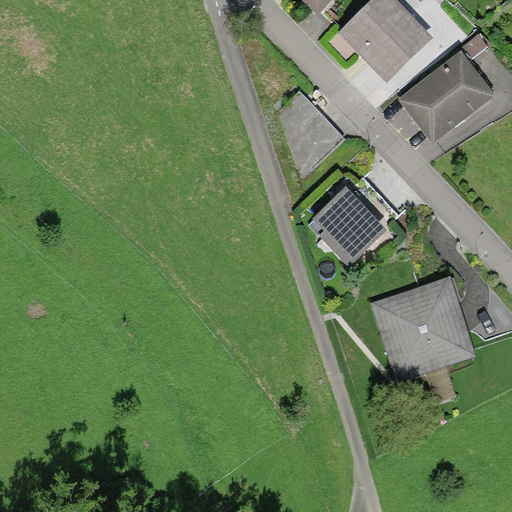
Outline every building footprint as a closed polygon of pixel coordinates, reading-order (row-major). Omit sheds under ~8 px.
[(301,0),(317,14),(330,0),(301,0)] [(397,0),(372,0),(338,34),(388,84),(435,38),(397,0)] [(462,51),(470,61),(490,46),(480,33),(460,48),(462,51)] [(470,61),(462,51),(399,99),(433,143),(496,96),(470,61)] [(345,140),(300,92),(277,113),(303,179),(345,140)] [(348,189),(309,227),(348,268),(388,230),(348,189)] [(370,301),(397,384),(427,374),(448,368),(477,358),(450,275),(370,301)] [(448,368),(427,374),(436,402),(457,396),(448,368)]
